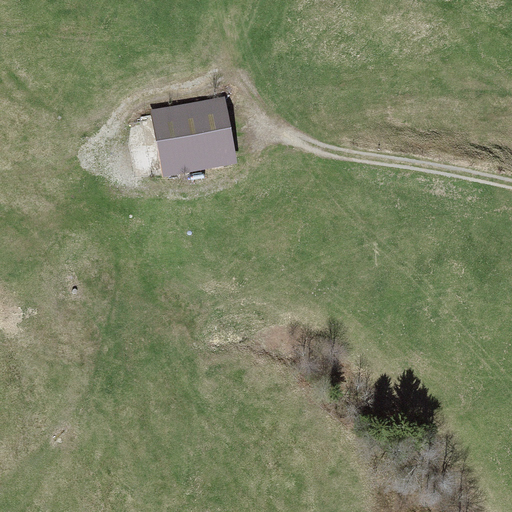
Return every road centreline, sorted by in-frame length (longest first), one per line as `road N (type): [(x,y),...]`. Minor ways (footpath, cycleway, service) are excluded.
road 1 (track): [(511,180),(359,157),(276,135),(258,119)]
road 2 (track): [(276,135),(206,185),(110,193)]
road 3 (track): [(214,0),(258,119)]
